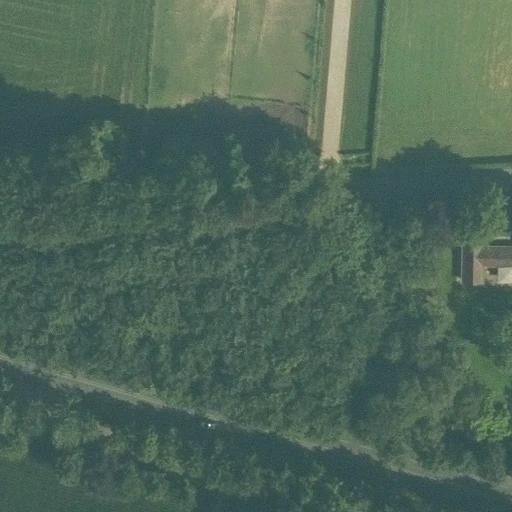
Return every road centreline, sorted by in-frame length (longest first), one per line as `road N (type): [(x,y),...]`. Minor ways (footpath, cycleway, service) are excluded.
road 1 (primary): [(511,502),(0,356)]
road 2 (unclassified): [(511,180),(0,210)]
road 3 (unclassified): [(364,511),(0,408)]
